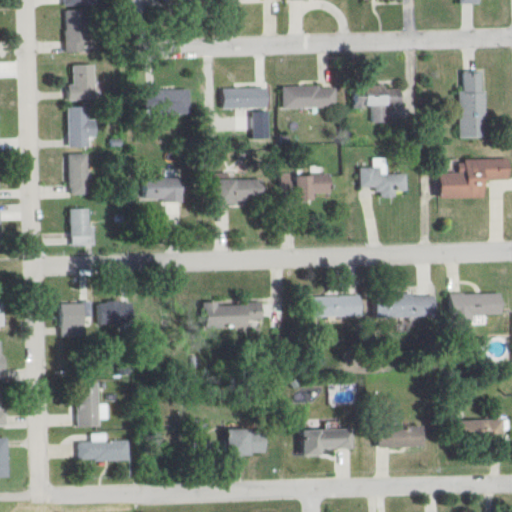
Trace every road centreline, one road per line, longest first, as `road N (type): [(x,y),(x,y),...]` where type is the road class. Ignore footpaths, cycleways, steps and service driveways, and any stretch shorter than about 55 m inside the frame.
road 1 (residential): [(511,483),(0,496)]
road 2 (residential): [(43,495),(24,0)]
road 3 (residential): [(34,268),(511,252)]
road 4 (residential): [(511,41),(176,49),(145,40),(139,0)]
